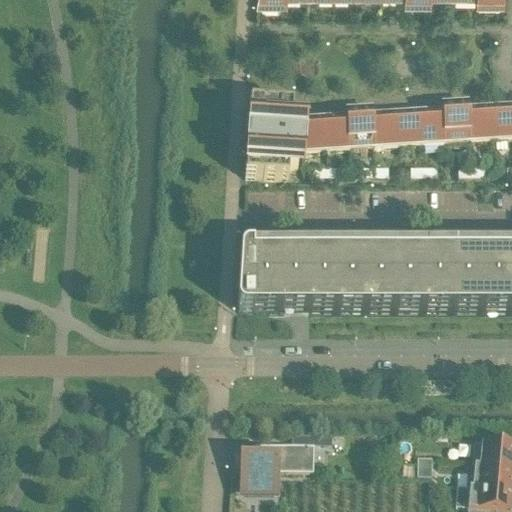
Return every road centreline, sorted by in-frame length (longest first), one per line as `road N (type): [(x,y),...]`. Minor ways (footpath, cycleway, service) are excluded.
road 1 (residential): [(221,371),(511,370)]
road 2 (residential): [(511,224),(230,227)]
road 3 (residential): [(0,371),(221,371)]
road 4 (residential): [(215,511),(221,371)]
